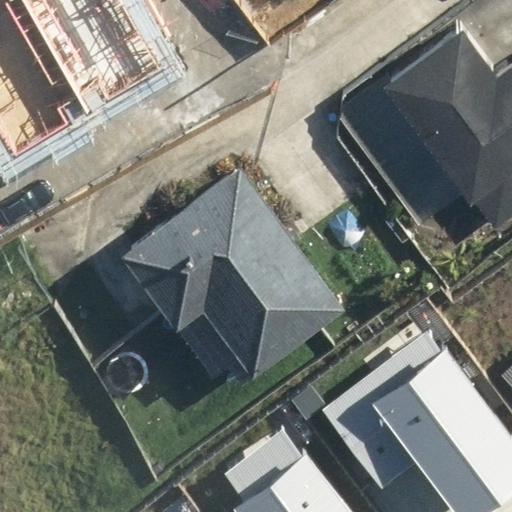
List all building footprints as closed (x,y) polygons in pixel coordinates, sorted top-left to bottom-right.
[(85,0),(0,0),(0,84),(59,178),(114,144),(98,120),(155,84),(119,26),(107,34),(85,0)] [(511,56),(487,75),(450,23),(376,76),(489,232),(511,214),(511,56)] [(235,158),(113,245),(167,320),(196,300),(247,371),(341,305),(287,229),(235,158)] [(511,407),(446,321),(332,407),(381,471),(420,442),(472,511),(473,511),(511,483),(511,407)] [(365,511),(306,438),(239,491),(255,511),(365,511)]
